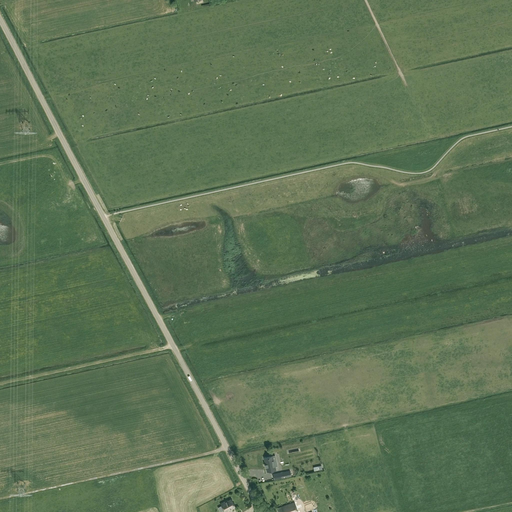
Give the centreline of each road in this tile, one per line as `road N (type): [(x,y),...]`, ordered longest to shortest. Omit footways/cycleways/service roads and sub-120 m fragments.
road 1 (unclassified): [(261,511),(0,18)]
road 2 (track): [(0,499),(226,448)]
road 3 (track): [(0,383),(172,345)]
